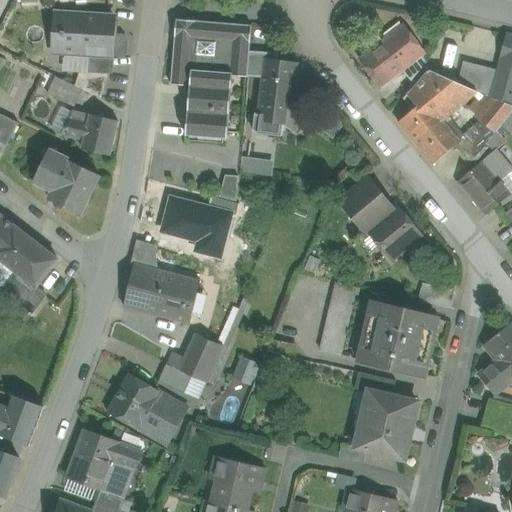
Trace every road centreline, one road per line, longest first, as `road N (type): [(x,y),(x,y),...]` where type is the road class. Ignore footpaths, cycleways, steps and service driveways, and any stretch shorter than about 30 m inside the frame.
road 1 (residential): [(309,0),(314,38),(345,86),(477,254)]
road 2 (residential): [(108,282),(130,200),(157,0)]
road 3 (residential): [(27,511),(108,282)]
road 4 (residential): [(430,486),(477,254)]
road 5 (residential): [(280,511),(294,452),(430,486)]
road 6 (residential): [(0,195),(108,282)]
